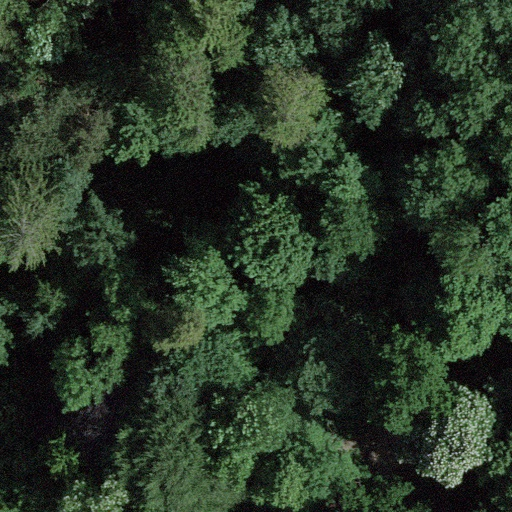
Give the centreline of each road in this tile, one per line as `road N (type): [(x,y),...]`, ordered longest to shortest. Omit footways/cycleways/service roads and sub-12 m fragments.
road 1 (track): [(430,361),(359,511)]
road 2 (track): [(430,361),(511,457)]
